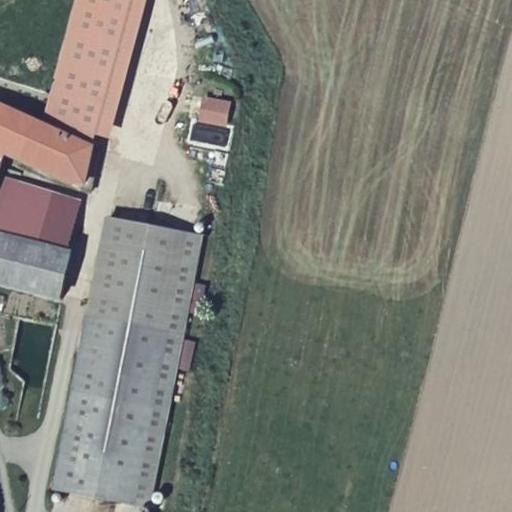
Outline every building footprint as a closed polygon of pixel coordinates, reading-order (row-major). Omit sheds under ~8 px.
[(82,0),(48,128),(99,150),(139,0),(82,0)] [(235,107),(210,102),(207,122),(231,127),(235,107)] [(99,150),(48,128),(0,106),(0,281),(64,297),(75,253),(71,252),(23,241),(28,219),(0,213),(0,188),(2,182),(8,156),(90,188),(99,150)] [(82,200),(2,182),(0,188),(0,213),(28,219),(23,241),(71,252),(82,200)] [(111,220),(56,490),(154,510),(209,241),(111,220)]
